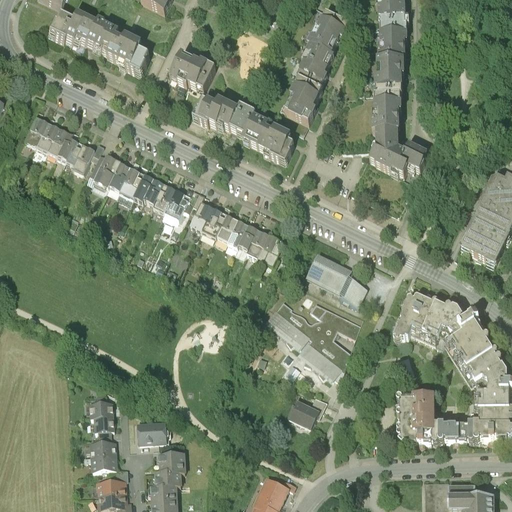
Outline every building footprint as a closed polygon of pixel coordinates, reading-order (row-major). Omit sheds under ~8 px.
[(47,0),(46,2),(35,24),(58,36),(76,0),(47,0)] [(156,11),(146,31),(170,43),(177,28),(174,27),(175,25),(183,8),(181,8),(165,0),(157,0),(153,10),(156,11)] [(238,25),(252,32),(259,19),(261,20),(265,12),(262,10),(264,8),(267,0),(232,0),(229,8),(232,9),(228,18),(239,23),(238,25)] [(308,18),(322,25),(329,12),(331,13),(335,6),(332,4),(333,2),(334,0),(299,0),(299,1),(302,2),(298,11),(309,17),(308,18)] [(379,0),(380,18),(394,18),(406,18),(407,18),(407,4),(409,4),(409,0),(379,0)] [(394,18),(380,18),(380,39),(382,39),(383,48),(394,48),(409,48),(409,42),(409,33),(406,33),(406,18),(394,18)] [(101,68),(106,55),(90,47),(88,51),(69,42),(68,44),(58,39),(54,48),(52,47),(45,62),(61,69),(63,67),(76,74),(77,70),(86,75),(96,80),(97,78),(101,68)] [(314,73),(337,84),(343,71),(344,68),(347,69),(355,53),(329,41),(322,57),(320,56),(312,72),(314,73)] [(394,48),(383,48),(383,70),(381,70),(381,90),(394,90),(407,90),(407,71),(410,71),(410,70),(409,48),(394,48)] [(101,68),(97,78),(127,93),(127,94),(129,96),(146,104),(152,93),(150,92),(154,85),(143,79),(145,75),(128,66),(126,70),(121,68),(123,63),(106,55),(101,68)] [(339,85),(337,84),(314,73),(306,90),(308,91),(300,106),(303,107),(325,119),(333,104),(330,102),(331,100),(339,85)] [(186,81),(174,107),(192,115),(193,113),(209,120),(220,96),(206,90),(186,81)] [(394,90),(381,90),(381,107),(379,107),(379,125),(393,125),(406,124),(405,108),(405,105),(408,105),(407,90),(394,90)] [(325,119),(303,107),(294,124),(297,125),(289,141),(313,153),(321,139),(318,137),(320,135),(327,120),(325,119)] [(393,125),(379,125),(379,127),(379,142),(377,142),(377,162),(393,162),(403,162),(403,144),(403,142),(405,142),(406,124),(393,125)] [(251,156),(257,146),(258,143),(243,136),(242,139),(221,129),(219,133),(208,127),(205,134),(203,134),(197,146),(212,154),(213,152),(227,158),(228,155),(237,159),(246,163),(251,156)] [(43,148),(31,143),(20,165),(32,171),(43,148)] [(251,156),(246,163),(244,167),(272,181),(271,183),(290,192),(295,181),(294,180),(295,177),(297,173),(292,171),(294,166),(277,157),(276,160),(272,158),(273,155),(257,146),(251,156)] [(53,153),(43,148),(32,171),(43,176),(53,153)] [(63,158),(53,153),(43,176),(52,181),(63,158)] [(73,163),(63,158),(52,181),(62,186),(73,163)] [(412,175),(410,179),(407,178),(403,176),(403,162),(393,162),(377,162),(378,179),(373,190),(379,193),(379,195),(396,203),(397,200),(408,206),(413,196),(424,202),(430,190),(429,189),(431,184),(412,175)] [(77,193),(88,170),(73,163),(62,186),(77,193)] [(99,176),(88,170),(77,193),(89,199),(98,179),(99,176)] [(107,172),(102,170),(99,176),(98,179),(103,182),(105,178),(107,172)] [(124,187),(105,178),(103,182),(94,200),(98,202),(97,205),(111,213),(112,210),(124,187)] [(124,187),(112,210),(122,215),(134,192),(124,187)] [(148,199),(134,192),(122,215),(137,222),(148,199)] [(157,204),(148,199),(137,222),(146,227),(147,224),(157,204)] [(167,209),(157,204),(147,224),(157,229),(167,209)] [(497,206),(480,241),(511,256),(511,207),(510,207),(508,212),(497,206)] [(178,215),(167,209),(157,229),(156,231),(168,237),(178,215)] [(193,222),(178,215),(168,237),(183,244),(191,228),(193,222)] [(194,222),(191,228),(202,234),(205,228),(208,221),(197,216),(194,222)] [(217,234),(205,228),(202,234),(194,251),(206,256),(217,234)] [(230,240),(217,234),(206,256),(219,263),(220,261),(230,240)] [(69,251),(76,255),(83,243),(75,239),(69,251)] [(241,246),(230,240),(220,261),(231,267),(241,246)] [(497,297),(511,266),(511,256),(480,241),(461,280),(479,288),(497,297)] [(252,251),(241,246),(231,267),(230,268),(241,273),(242,272),(252,251)] [(261,255),(252,251),(242,272),(251,276),(261,255)] [(271,260),(261,255),(251,276),(251,278),(261,283),(271,260)] [(282,265),(271,260),(261,283),(276,290),(281,279),(276,277),(282,265)] [(371,315),(352,304),(356,296),(320,278),(308,303),(343,320),(344,321),(342,323),(362,333),(371,315)] [(199,305),(190,301),(187,305),(196,310),(199,305)] [(230,320),(224,317),(221,322),(227,325),(230,320)] [(411,361),(413,357),(423,362),(425,356),(438,328),(440,329),(441,327),(441,325),(438,324),(436,325),(435,327),(428,324),(426,323),(420,321),(418,321),(417,324),(416,324),(415,322),(413,322),(411,322),(410,324),(410,326),(409,326),(406,331),(407,333),(405,334),(404,336),(405,337),(404,340),(403,342),(401,343),(400,346),(398,346),(397,348),(398,350),(396,356),(396,358),(398,359),(399,361),(401,362),(403,361),(405,362),(407,362),(408,360),(411,361)] [(363,348),(329,331),(322,340),(325,343),(322,344),(319,345),(317,346),(314,347),(312,347),(310,345),(308,342),(305,340),(301,338),(298,337),(295,336),(293,334),(295,331),(287,324),(267,346),(275,352),(275,354),(282,357),(289,363),(293,369),(295,368),(303,374),(300,378),(306,383),(306,386),(313,388),(322,395),(325,400),(327,399),(335,405),(346,392),(351,387),(348,386),(355,377),(336,362),(338,358),(340,354),(358,362),(363,348)] [(440,329),(438,328),(425,356),(423,362),(438,369),(444,371),(448,368),(466,397),(470,393),(496,376),(495,375),(490,367),(492,365),(493,363),(491,361),(489,360),(487,362),(484,358),(478,348),(477,346),(482,343),(479,338),(475,341),(472,342),(472,343),(468,346),(461,333),(457,331),(455,332),(454,330),(452,330),(450,331),(449,332),(445,331),(440,329)] [(495,375),(496,376),(470,393),(466,397),(477,415),(478,445),(483,445),(483,447),(511,446),(511,404),(510,405),(510,396),(505,389),(504,389),(502,386),(504,385),(505,382),(503,381),(502,380),(499,381),(498,380),(500,378),(501,376),(500,374),(497,374),(495,375)] [(269,381),(263,379),(260,385),(266,388),(269,381)] [(294,386),(288,395),(297,401),(303,392),(294,386)] [(96,419),(109,419),(109,411),(96,412),(96,419)] [(408,464),(423,464),(434,464),(434,462),(434,454),(437,454),(437,445),(437,417),(415,417),(404,417),(403,416),(401,416),(399,417),(399,420),(401,421),(403,421),(403,431),(401,431),(399,432),(399,435),(400,436),(403,436),(403,446),(401,446),(399,448),(399,450),(401,451),(399,452),(400,455),(401,457),(403,457),(403,458),(401,460),(405,464),(407,462),(408,464)] [(313,427),(322,431),(325,433),(330,422),(318,417),(313,427)] [(95,434),(116,432),(115,418),(109,419),(96,419),(91,420),(92,434),(95,434)] [(313,427),(300,421),(290,439),(313,450),(322,431),(313,427)] [(114,447),(117,447),(116,432),(95,434),(96,448),(100,447),(114,447)] [(168,439),(140,440),(141,460),(168,459),(168,439)] [(448,464),(459,464),(469,464),(469,462),(471,462),(471,448),(459,448),(459,447),(451,447),(451,448),(447,448),(447,445),(437,445),(437,454),(434,454),(434,462),(435,462),(435,463),(437,465),(439,465),(441,463),(442,465),(445,465),(447,464),(447,462),(448,462),(448,464)] [(494,463),(498,463),(510,463),(511,461),(511,446),(483,447),(483,445),(478,445),(471,445),(471,448),(471,462),(471,463),(473,464),(475,464),(477,463),(478,464),(480,464),(482,463),(482,461),(484,462),(484,463),(492,463),(494,463)] [(92,473),(119,471),(118,457),(114,458),(100,458),(91,459),(92,473)] [(187,470),(160,471),(161,487),(156,487),(157,502),(179,501),(184,501),(184,488),(188,488),(187,470)] [(111,486),(120,485),(119,471),(92,473),(93,487),(111,486)] [(115,497),(128,496),(130,496),(130,485),(120,485),(111,486),(111,491),(114,491),(115,497)] [(97,498),(98,511),(129,510),(128,496),(115,497),(97,498)] [(290,511),(292,508),(269,498),(262,511),(290,511)] [(179,511),(179,501),(157,502),(151,503),(151,511),(179,511)]
